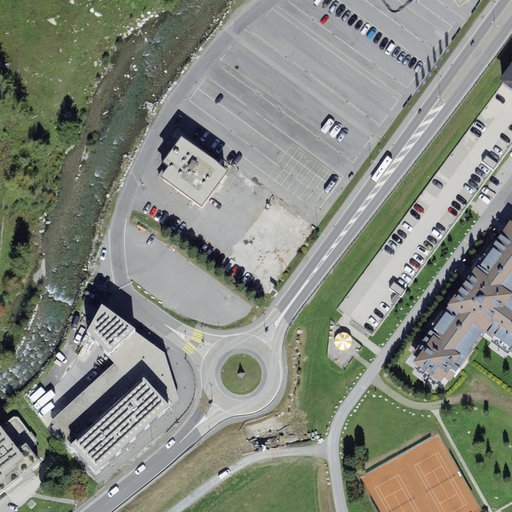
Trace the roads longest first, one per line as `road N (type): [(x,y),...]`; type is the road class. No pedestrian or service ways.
road 1 (primary): [(504,0),(249,342)]
road 2 (primary): [(269,355),(292,308),(511,22)]
road 3 (residential): [(511,185),(339,420),(332,451),(342,511)]
road 4 (primary): [(94,511),(219,399)]
